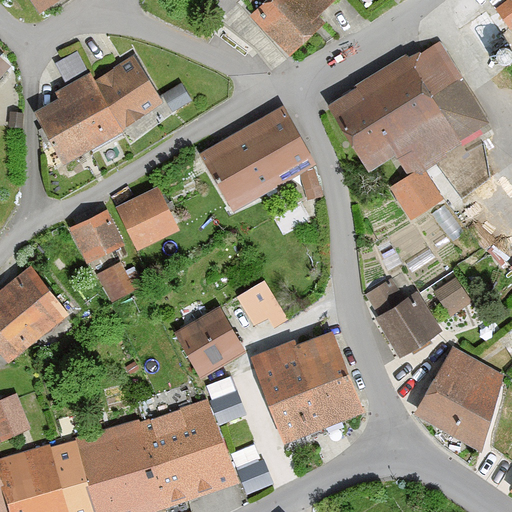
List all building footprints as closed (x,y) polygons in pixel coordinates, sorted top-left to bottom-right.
[(20,0),(30,15),(54,0),(20,0)] [(260,0),(248,12),(278,44),(325,0),(260,0)] [(511,0),(504,0),(497,6),(511,22),(511,0)] [(434,34),(316,102),(355,169),(385,152),(397,172),(410,163),(485,121),(434,34)] [(57,61),(70,77),(88,62),(75,46),(57,61)] [(59,99),(35,113),(63,165),(164,104),(134,56),(95,81),(91,73),(55,93),(59,99)] [(275,101),(190,148),(222,206),(307,160),(275,101)] [(431,195),(410,163),(397,172),(382,182),(403,214),(431,195)] [(151,179),(100,205),(118,240),(123,251),(174,225),(151,179)] [(100,205),(62,224),(78,258),(118,240),(100,205)] [(117,256),(90,267),(103,297),(130,285),(117,256)] [(31,271),(0,296),(0,348),(9,359),(66,313),(31,271)] [(257,274),(229,291),(248,324),(276,307),(257,274)] [(437,287),(451,311),(471,299),(456,275),(437,287)] [(392,279),(365,295),(402,355),(442,331),(418,291),(404,299),(392,279)] [(214,304),(167,330),(192,375),(239,349),(214,304)] [(325,328),(243,357),(272,439),(354,410),(325,328)] [(503,375),(454,347),(414,414),(481,452),(503,375)] [(221,419),(242,413),(231,375),(210,381),(221,419)] [(10,390),(0,393),(0,429),(21,423),(10,390)] [(203,391),(126,416),(156,504),(232,478),(203,391)] [(126,416),(66,437),(93,511),(131,511),(156,504),(126,416)] [(93,511),(66,437),(38,447),(60,511),(93,511)] [(38,442),(0,453),(0,511),(60,511),(38,447),(38,442)] [(236,449),(240,461),(259,455),(256,443),(236,449)] [(511,470),(500,487),(511,495),(511,470)]
